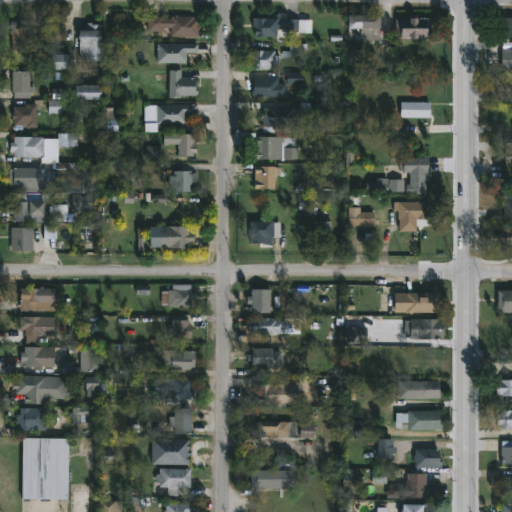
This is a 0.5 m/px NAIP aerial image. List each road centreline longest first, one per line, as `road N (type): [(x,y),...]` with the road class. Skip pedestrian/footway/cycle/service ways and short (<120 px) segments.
road 1 (residential): [(231,0),(225,511)]
road 2 (residential): [(511,272),(0,273)]
road 3 (secondary): [(466,0),(465,511)]
road 4 (residential): [(231,0),(0,0)]
